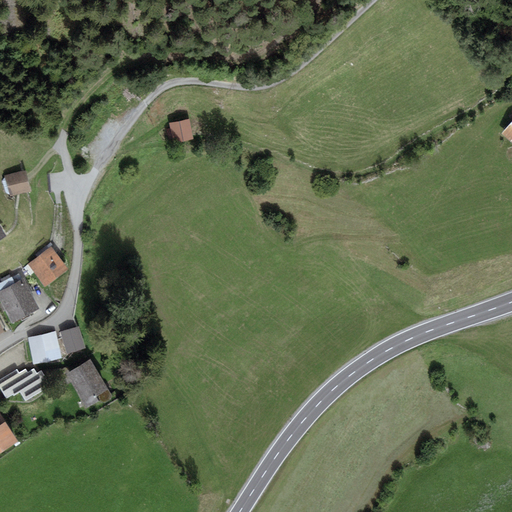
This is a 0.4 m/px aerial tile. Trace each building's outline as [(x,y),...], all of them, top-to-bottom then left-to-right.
[(188,119),(169,123),(173,142),(192,138),(188,119)] [(25,170),(5,175),(10,196),(30,191),(25,170)] [(51,247),(29,265),(45,286),(68,269),(51,247)] [(0,300),(11,322),(21,318),(22,320),(30,316),(29,314),(39,308),(20,272),(0,281),(0,300)] [(79,327),(61,332),(68,354),(85,349),(79,327)] [(55,333),(28,338),(33,364),(61,358),(55,333)] [(90,359),(65,375),(86,409),(100,401),(105,403),(111,399),(111,394),(90,359)] [(16,369),(0,378),(0,389),(6,398),(12,394),(13,396),(20,392),(26,401),(45,389),(33,370),(27,374),(24,370),(19,373),(16,369)] [(0,452),(17,441),(5,422),(0,424),(0,452)]
